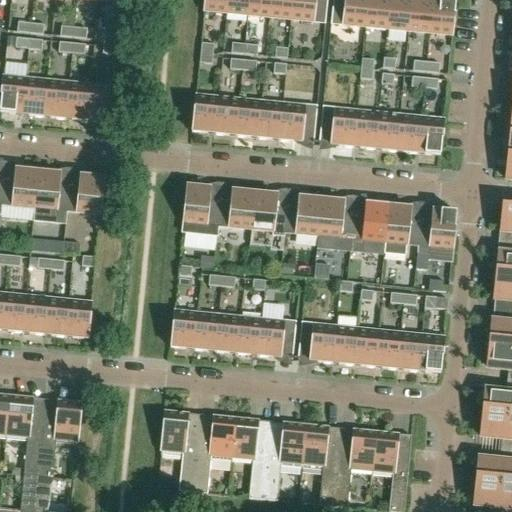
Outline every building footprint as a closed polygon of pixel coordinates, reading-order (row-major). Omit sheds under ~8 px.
[(226,15),(227,0),(205,0),(204,12),(226,15)] [(247,17),(249,0),(227,0),(226,15),(247,17)] [(269,19),(271,0),(249,0),(247,17),(269,19)] [(291,21),(293,0),(271,0),(269,19),(291,21)] [(293,0),(291,21),(325,25),(327,0),(326,0),(327,0),(323,0),(293,0)] [(364,28),(367,0),(345,0),(345,2),(334,1),(333,0),(331,25),(364,28)] [(389,0),(367,0),(364,28),(386,31),(389,0)] [(408,33),(411,0),(389,0),(386,31),(408,33)] [(433,0),(411,0),(408,33),(430,35),(433,0)] [(449,0),(433,0),(430,35),(451,37),(455,1),(449,0)] [(17,34),(30,35),(31,25),(18,24),(17,34)] [(31,25),(30,35),(43,36),(44,26),(31,25)] [(60,38),(73,40),(74,29),(61,28),(60,38)] [(74,29),(73,40),(86,41),(87,31),(74,29)] [(104,35),(103,45),(116,46),(117,36),(104,35)] [(15,50),(28,51),(29,41),(16,40),(15,50)] [(42,42),(29,41),(28,51),(41,52),(42,42)] [(58,54),(71,55),(72,45),(59,44),(58,54)] [(85,46),(72,45),(71,55),(84,57),(85,46)] [(116,46),(103,45),(102,55),(115,56),(116,46)] [(201,45),(200,55),(213,56),(214,46),(201,45)] [(244,56),(245,46),(232,45),(231,55),(244,56)] [(258,47),(245,46),(244,56),(257,57),(258,47)] [(275,59),(287,60),(288,50),(276,49),(275,59)] [(213,56),(200,55),(199,65),(212,66),(213,56)] [(394,71),(395,61),(383,60),(382,70),(394,71)] [(230,71),(243,72),(244,62),(231,61),(230,71)] [(362,61),(361,71),(373,72),(374,62),(362,61)] [(257,63),(244,62),(243,72),(256,73),(257,63)] [(412,73),(426,74),(427,64),(414,62),(412,73)] [(440,65),(427,64),(426,74),(439,75),(440,65)] [(274,65),(273,75),(285,76),(286,66),(274,65)] [(373,72),(361,71),(360,81),(372,82),(373,72)] [(393,87),(394,77),(382,76),(381,86),(393,87)] [(0,114),(21,117),(25,80),(3,78),(0,106),(0,114)] [(411,89),(424,90),(425,80),(412,79),(411,89)] [(47,82),(25,80),(21,117),(43,119),(47,82)] [(438,81),(425,80),(424,90),(437,91),(438,81)] [(68,84),(47,82),(43,119),(65,121),(68,84)] [(86,123),(90,86),(68,84),(65,121),(86,123)] [(112,89),(90,86),(86,123),(108,125),(112,89)] [(213,135),(217,99),(196,97),(192,133),(213,135)] [(239,101),(217,99),(213,135),(235,138),(239,101)] [(261,103),(239,101),(235,138),(257,140),(261,103)] [(282,105),(261,103),(257,140),(279,142),(282,105)] [(282,105),(279,142),(301,144),(302,132),(314,133),(317,109),(282,105)] [(352,149),(356,113),(322,109),(320,134),(332,135),(331,147),(352,149)] [(377,115),(356,113),(352,149),(374,151),(377,115)] [(399,117),(377,115),(374,151),(395,153),(399,117)] [(421,119),(399,117),(395,153),(417,156),(421,119)] [(443,121),(421,119),(417,156),(440,158),(443,121)] [(14,183),(4,182),(2,206),(34,210),(38,173),(16,171),(14,183)] [(33,222),(65,225),(69,188),(59,187),(60,175),(38,173),(34,210),(33,222)] [(79,189),(69,188),(65,225),(66,225),(67,213),(100,216),(103,179),(80,177),(79,189)] [(182,234),(216,237),(220,203),(208,202),(210,190),(187,188),(182,234)] [(220,203),(216,237),(217,237),(217,228),(251,231),(254,194),(232,192),(231,204),(220,203)] [(277,197),(254,194),(251,231),(272,233),(272,237),(283,238),(284,234),(287,210),(275,208),(277,197)] [(298,211),(287,210),(284,234),(318,238),(321,201),(299,199),(298,211)] [(343,203),(321,201),(318,238),(350,241),(350,245),(351,245),(353,216),(342,215),(343,203)] [(365,217),(353,216),(351,245),(362,246),(362,242),(384,244),(388,208),(366,205),(365,217)] [(410,210),(388,208),(384,244),(385,244),(384,255),(406,257),(407,246),(418,247),(417,255),(420,223),(409,222),(410,210)] [(511,209),(504,208),(502,232),(511,233),(511,209)] [(432,224),(420,223),(417,255),(428,256),(428,262),(451,264),(456,214),(433,212),(432,224)] [(62,255),(79,257),(80,245),(63,243),(62,255)] [(417,255),(416,270),(427,272),(428,262),(428,256),(417,255)] [(511,256),(499,255),(497,278),(511,279),(511,256)] [(21,258),(8,257),(7,267),(20,269),(21,258)] [(94,259),(82,258),(81,268),(93,269),(94,259)] [(37,270),(50,272),(51,261),(38,260),(37,270)] [(64,263),(51,261),(50,272),(63,273),(64,263)] [(191,279),(191,269),(179,267),(178,278),(191,279)] [(208,287),(221,288),(222,278),(209,277),(208,287)] [(235,280),(222,278),(221,288),(234,290),(235,280)] [(511,279),(497,278),(495,301),(511,302),(511,279)] [(265,283),(253,281),(252,291),(264,293),(265,283)] [(339,293),(351,294),(352,284),(340,283),(339,293)] [(433,286),(432,292),(448,294),(449,287),(433,286)] [(372,303),(373,293),(361,292),(360,302),(372,303)] [(390,305),(403,306),(404,296),(391,295),(390,305)] [(22,334),(25,298),(4,296),(0,332),(22,334)] [(417,297),(404,296),(403,306),(416,307),(417,297)] [(47,300),(25,298),(22,334),(44,336),(47,300)] [(435,310),(436,300),(436,299),(425,298),(424,310),(435,311),(435,310)] [(66,339),(69,302),(47,300),(44,336),(66,339)] [(435,310),(446,311),(447,301),(436,300),(435,310)] [(91,304),(69,302),(66,339),(87,341),(91,304)] [(193,351),(196,315),(174,313),(171,349),(193,351)] [(218,317),(196,315),(193,351),(215,353),(218,317)] [(237,356),(240,319),(218,317),(215,353),(237,356)] [(261,321),(240,319),(237,356),(258,358),(261,321)] [(296,324),(261,321),(258,358),(280,360),(281,348),(292,349),(292,351),(293,352),(296,324)] [(511,325),(493,324),(490,347),(511,348),(511,325)] [(309,363),(332,365),(336,328),(301,325),(298,352),(299,352),(299,350),(311,351),(309,363)] [(357,331),(336,328),(332,365),(353,367),(357,331)] [(357,331),(353,367),(374,369),(378,333),(357,331)] [(400,335),(378,333),(374,369),(396,371),(400,335)] [(400,335),(396,371),(418,373),(422,337),(400,335)] [(444,339),(422,337),(418,373),(440,376),(444,339)] [(511,348),(490,347),(488,369),(511,371),(511,348)] [(511,385),(511,395),(486,393),(484,416),(511,418),(511,385)] [(0,439),(6,440),(10,398),(0,397),(0,439)] [(10,398),(6,440),(27,442),(23,477),(38,479),(43,422),(30,420),(32,408),(23,407),(24,400),(10,398)] [(38,479),(52,480),(55,445),(77,447),(81,405),(66,404),(66,412),(57,411),(56,423),(43,422),(38,479)] [(178,423),(179,415),(165,413),(160,455),(182,457),(178,493),(193,495),(198,437),(186,436),(187,424),(178,423)] [(511,418),(484,416),(482,438),(506,440),(505,452),(511,453),(511,418)] [(210,460),(231,462),(235,420),(221,419),(221,427),(212,426),(211,438),(198,437),(193,495),(207,496),(210,460)] [(263,502),(270,432),(248,430),(249,422),(235,420),(231,462),(252,464),(248,500),(263,502)] [(291,434),(270,432),(263,502),(277,503),(281,467),(301,469),(305,427),(291,426),(291,434)] [(340,439),(340,431),(305,427),(301,469),(322,471),(318,507),(333,509),(340,439)] [(361,441),(340,439),(333,509),(347,510),(351,474),(371,476),(375,434),(362,433),(361,441)] [(375,434),(371,476),(392,478),(388,511),(403,511),(409,458),(396,456),(397,444),(389,443),(389,436),(375,434)] [(477,484),(511,487),(511,453),(505,452),(504,463),(479,461),(477,484)] [(34,511),(38,479),(23,477),(19,511),(16,511),(0,510),(0,511),(34,511)] [(38,479),(34,511),(48,511),(52,480),(38,479)] [(511,511),(511,487),(477,484),(475,507),(500,509),(499,511),(511,511)]
